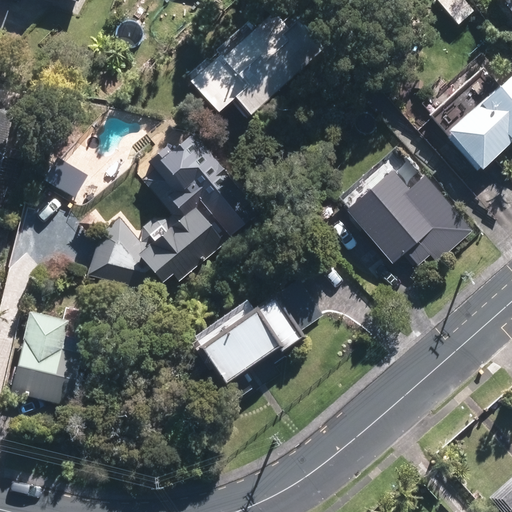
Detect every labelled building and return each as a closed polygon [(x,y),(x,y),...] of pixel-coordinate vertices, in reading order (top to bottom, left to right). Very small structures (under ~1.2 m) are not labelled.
[(472,11),(462,0),(435,0),(457,24),(472,11)] [(511,0),(500,0),(499,1),(511,16),(511,0)] [(266,17),(185,83),(208,111),(223,99),(239,118),(299,69),(281,46),(286,42),(266,17)] [(494,55),(425,118),(474,169),(510,135),(511,136),(511,72),(511,73),(494,55)] [(0,160),(8,120),(0,117),(0,160)] [(114,220),(96,236),(82,273),(110,303),(138,277),(150,291),(164,279),(168,284),(248,211),(182,138),(167,152),(161,145),(142,162),(148,169),(137,179),(162,207),(129,237),(114,220)] [(399,157),(341,209),(389,263),(447,211),(399,157)] [(449,214),(414,244),(433,265),(467,235),(449,214)] [(284,277),(184,346),(213,388),(313,319),(284,277)] [(60,326),(22,317),(6,393),(63,405),(74,357),(54,353),(60,326)]
